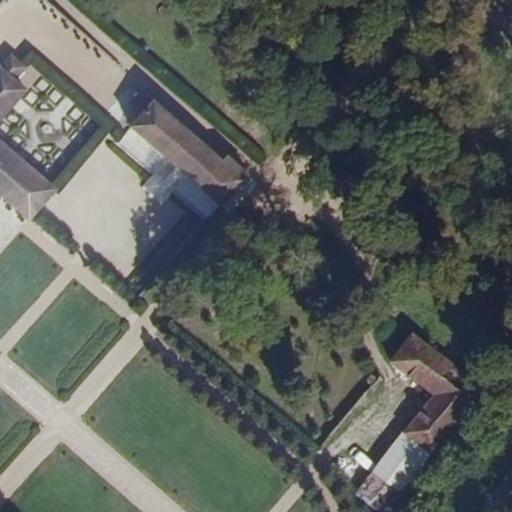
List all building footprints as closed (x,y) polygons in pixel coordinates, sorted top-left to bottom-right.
[(144,114),(162,94),(147,81),(129,100),(134,105),(144,114)] [(261,161),(240,141),(233,148),(165,91),(162,94),(144,114),(134,105),(121,119),(129,125),(126,128),(164,161),(151,175),(175,196),(187,182),(219,209),(261,161)] [(0,168),(43,206),(67,179),(0,121),(0,168)] [(143,182),(103,146),(90,160),(131,196),(143,182)] [(159,204),(166,195),(148,181),(141,189),(159,204)] [(413,483),(497,380),(426,319),(388,365),(404,379),(419,361),(448,384),(385,460),(413,483)]
